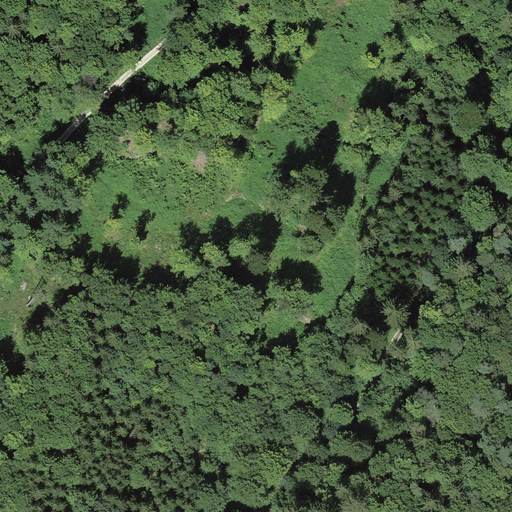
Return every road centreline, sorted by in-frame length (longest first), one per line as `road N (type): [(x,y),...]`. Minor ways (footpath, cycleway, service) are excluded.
road 1 (track): [(344,0),(255,131),(253,161),(141,293),(64,366),(0,388)]
road 2 (track): [(511,144),(393,342),(308,511)]
road 3 (track): [(0,216),(65,135),(211,0)]
